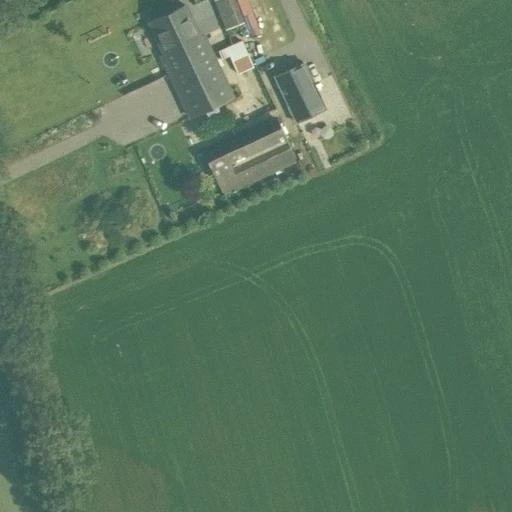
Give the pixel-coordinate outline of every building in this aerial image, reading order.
[(213,0),(225,30),(244,23),(235,0),(213,0)] [(201,40),(185,6),(150,23),(171,68),(168,69),(191,116),(232,97),(204,38),(201,40)] [(253,66),(241,41),(218,52),(221,59),(228,56),(237,74),(253,66)] [(325,108),(303,63),(275,77),(296,122),(325,108)] [(225,198),(297,164),(277,118),(203,152),(225,198)]
